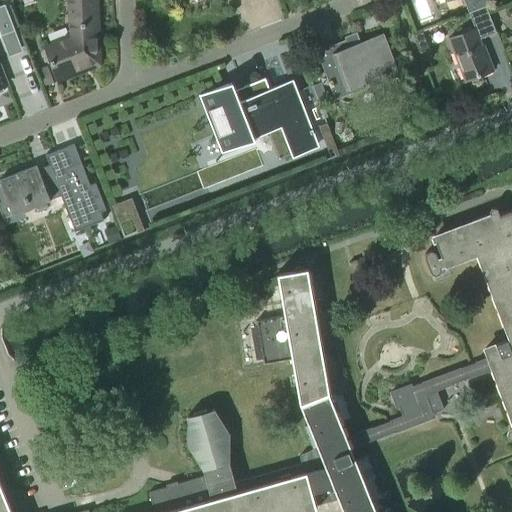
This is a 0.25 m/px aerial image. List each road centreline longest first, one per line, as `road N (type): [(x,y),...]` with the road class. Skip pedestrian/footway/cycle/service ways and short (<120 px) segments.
road 1 (residential): [(0,311),(511,114)]
road 2 (residential): [(129,92),(371,0)]
road 3 (residential): [(129,92),(0,142)]
